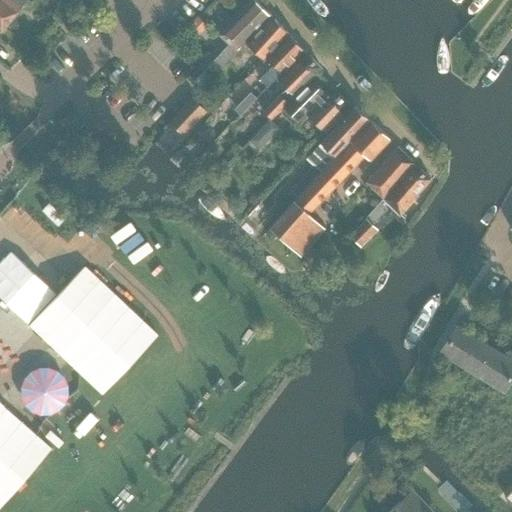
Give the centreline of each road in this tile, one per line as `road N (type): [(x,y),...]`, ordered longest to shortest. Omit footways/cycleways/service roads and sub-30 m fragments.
road 1 (residential): [(434,167),(270,0)]
road 2 (residential): [(12,148),(52,98),(162,0)]
